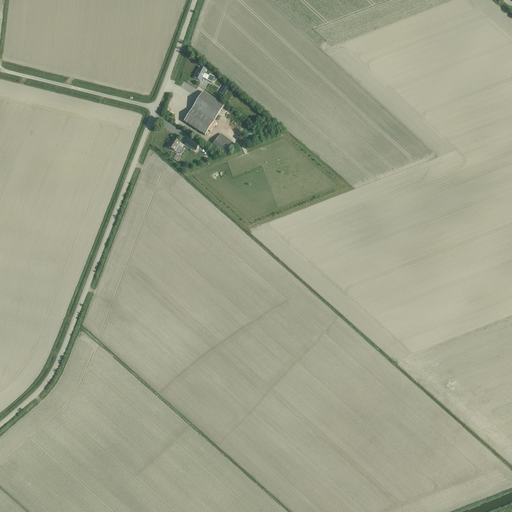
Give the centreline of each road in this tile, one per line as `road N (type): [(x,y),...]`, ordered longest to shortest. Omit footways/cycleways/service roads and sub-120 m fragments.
road 1 (unclassified): [(0,424),(56,365),(155,109)]
road 2 (unclassified): [(155,109),(0,70)]
